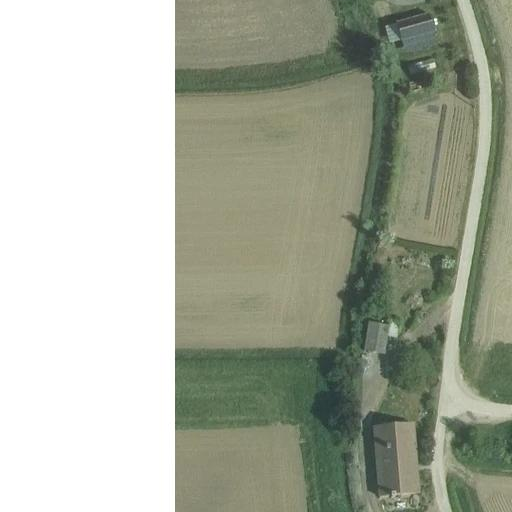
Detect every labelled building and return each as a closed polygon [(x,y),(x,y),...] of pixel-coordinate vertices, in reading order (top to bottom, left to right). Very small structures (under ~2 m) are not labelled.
[(395,26),(400,42),(400,44),(433,35),(428,16),(395,26)] [(400,42),(395,26),(384,30),(389,46),(400,42)] [(433,35),(400,44),(404,56),(437,46),(433,35)] [(433,61),(407,68),(410,77),(435,70),(433,61)] [(388,328),(387,339),(396,341),(399,325),(389,324),(388,328)] [(387,339),(388,328),(368,325),(363,354),(374,355),(384,357),(387,339)] [(412,426),(372,429),(378,499),(397,498),(399,501),(407,500),(409,497),(413,497),(417,496),(415,463),(412,426)]
